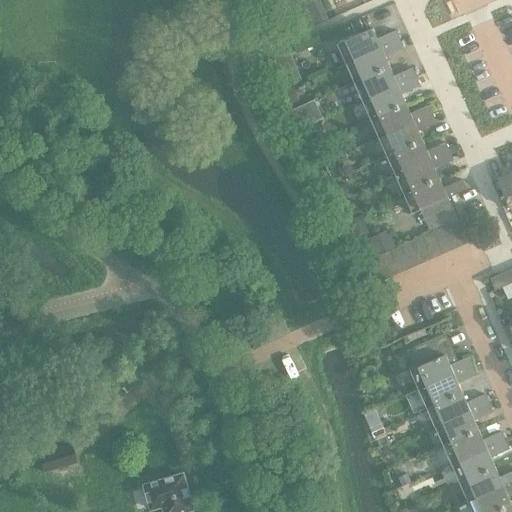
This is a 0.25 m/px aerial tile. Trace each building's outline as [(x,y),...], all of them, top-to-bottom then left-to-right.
[(322,11),(310,16),(314,25),(326,20),(322,11)] [(359,19),(351,23),(354,31),(363,27),(359,19)] [(338,44),(347,63),(400,40),(396,31),(378,39),(373,28),(338,44)] [(400,40),(347,63),(355,82),(390,67),(386,57),(403,49),(400,40)] [(294,62),(276,70),(285,89),(302,81),(294,62)] [(390,67),(355,82),(363,101),(416,77),(412,68),(394,76),(390,67)] [(416,77),(363,101),(372,119),(406,104),(402,94),(420,86),(416,77)] [(294,87),(286,91),(291,104),(300,100),(294,87)] [(308,103),(293,110),(301,128),(316,122),(308,103)] [(406,104),(372,119),(380,138),(433,114),(429,106),(411,114),(406,104)] [(433,114),(380,138),(388,157),(423,141),(419,131),(437,123),(433,114)] [(423,141),(388,157),(396,175),(449,152),(445,143),(427,151),(423,141)] [(449,152),(396,175),(405,194),(439,178),(435,168),(453,161),(449,152)] [(511,173),(499,179),(511,208),(511,173)] [(439,178),(405,194),(413,213),(421,210),(448,198),(466,190),(462,180),(444,188),(439,178)] [(346,185),(337,189),(342,200),(351,196),(346,185)] [(421,210),(431,232),(458,220),(448,198),(421,210)] [(355,204),(345,208),(350,218),(360,214),(355,204)] [(466,218),(455,222),(465,245),(476,240),(466,218)] [(455,222),(444,227),(454,249),(465,245),(455,222)] [(444,227),(434,232),(443,254),(454,249),(444,227)] [(388,230),(371,238),(379,255),(396,248),(388,230)] [(434,232),(423,237),(433,259),(443,254),(434,232)] [(423,237),(412,242),(422,264),(433,259),(423,237)] [(412,242),(401,246),(411,269),(422,264),(412,242)] [(401,246),(390,251),(400,273),(411,269),(401,246)] [(390,251),(380,256),(389,278),(400,273),(390,251)] [(389,278),(380,256),(369,261),(378,283),(389,278)] [(511,283),(511,269),(491,279),(496,291),(511,283)] [(435,339),(407,351),(415,368),(411,370),(419,390),(472,366),(468,357),(450,365),(446,355),(442,356),(435,339)] [(472,366),(419,390),(428,408),(463,393),(458,383),(476,375),(472,366)] [(463,393),(428,408),(436,427),(489,404),(485,395),(467,403),(463,393)] [(489,404),(436,427),(444,446),(479,430),(475,420),(493,412),(489,404)] [(479,430),(444,446),(452,464),(505,441),(501,432),(483,440),(479,430)] [(505,441),(452,464),(461,483),(495,468),(491,458),(509,450),(505,441)] [(39,454),(44,472),(76,463),(70,446),(39,454)] [(495,468),(461,483),(469,502),(511,482),(511,472),(500,478),(495,468)] [(407,474),(399,477),(403,486),(411,482),(407,474)] [(183,475),(145,486),(152,511),(165,508),(165,511),(184,511),(193,509),(183,475)] [(511,482),(469,502),(473,511),(495,511),(511,505),(508,495),(511,493),(511,482)]
